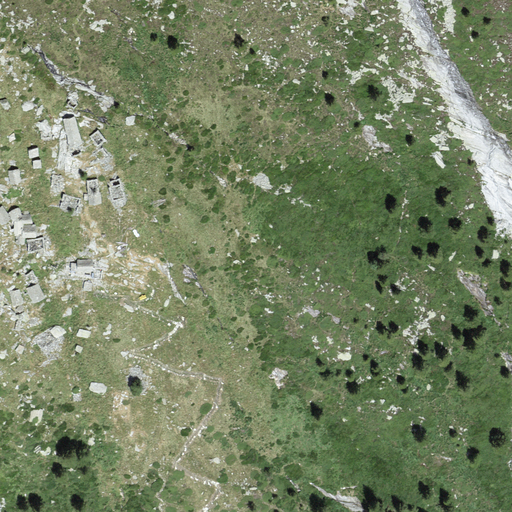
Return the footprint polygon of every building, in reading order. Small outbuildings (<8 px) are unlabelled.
[(62,120),(65,134),(78,131),(75,117),(62,120)] [(78,131),(65,134),(68,148),(81,146),(78,131)] [(37,149),(28,150),(29,158),(39,157),(37,149)] [(40,160),(32,161),(33,169),(41,168),(40,160)] [(19,170),(8,171),(10,185),(21,184),(19,170)] [(8,214),(2,206),(0,207),(0,223),(2,226),(10,220),(8,214)] [(19,207),(8,214),(10,220),(12,225),(14,225),(24,225),(32,224),(31,214),(21,215),(19,207)] [(23,226),(24,225),(14,225),(14,237),(15,237),(15,244),(24,245),(24,238),(35,238),(35,225),(23,226)] [(92,260),(76,260),(77,264),(70,264),(70,277),(83,277),(83,272),(92,272),(92,260)] [(92,284),(84,282),(83,291),(91,292),(92,284)] [(45,298),(37,283),(26,289),(33,304),(45,298)] [(24,304),(19,290),(8,294),(13,308),(24,304)]
